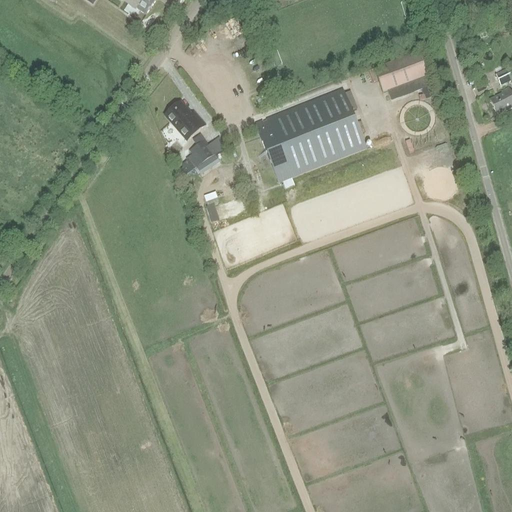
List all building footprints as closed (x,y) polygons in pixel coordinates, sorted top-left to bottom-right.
[(146,16),(157,1),(154,0),(84,0),(93,6),(96,0),(120,0),(132,8),(133,7),(146,16)] [(472,14),(466,0),(455,0),(462,18),(472,14)] [(383,95),(393,91),(395,98),(430,85),(427,78),(419,55),(375,71),(383,95)] [(511,82),(511,78),(508,70),(495,76),(500,88),(511,82)] [(501,93),(502,95),(489,102),(497,117),(511,109),(511,95),(509,89),(501,93)] [(279,185),(283,183),(285,190),(295,187),(292,180),(366,150),(343,91),(267,121),(268,122),(263,124),(262,123),(255,125),(279,185)] [(191,115),(180,103),(163,118),(186,144),(206,127),(194,112),(191,115)] [(219,139),(208,147),(204,141),(189,153),(191,156),(186,160),(193,171),(212,158),(226,151),(219,139)] [(215,157),(196,169),(201,176),(220,164),(215,157)] [(188,175),(183,169),(177,173),(180,180),(188,175)] [(207,197),(210,205),(222,200),(219,192),(207,197)] [(215,223),(225,220),(220,204),(210,207),(215,223)]
